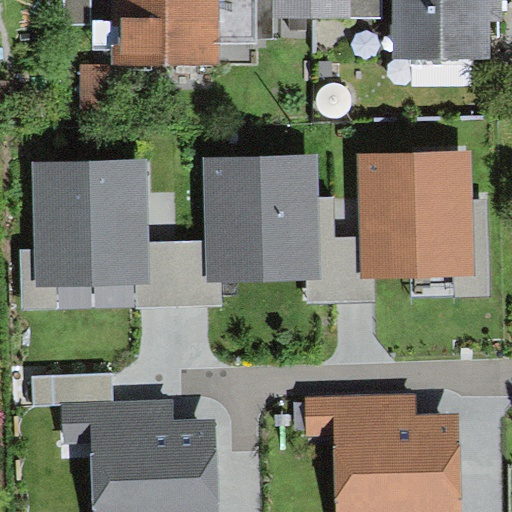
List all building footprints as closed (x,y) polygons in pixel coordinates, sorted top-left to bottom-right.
[(205,0),(115,0),(116,73),(206,73),(205,0)] [(375,0),(268,0),(269,25),(375,25),(375,0)] [(481,0),(396,0),(396,74),(482,74),(481,0)] [(470,200),(469,152),(360,155),(363,239),(363,281),(375,281),(410,280),(411,296),(491,294),(488,200),(470,200)] [(315,156),(204,158),(205,242),(206,282),(221,282),(306,278),(318,278),(316,199),(315,156)] [(145,161),(35,164),(37,249),(22,249),(24,309),(56,308),(55,286),(137,284),(149,284),(148,244),(145,161)] [(333,198),(316,199),(318,278),(306,278),(306,302),(375,300),(375,281),(363,281),(363,239),(334,239),(333,198)] [(205,242),(148,244),(149,284),(137,284),(138,308),(221,306),(221,282),(206,282),(205,242)] [(112,374),(34,377),(35,404),(61,403),(113,401),(112,374)] [(414,397),(308,399),(309,434),(335,434),(336,511),(461,511),(459,414),(414,415),(414,397)] [(218,511),(216,421),(176,422),(175,400),(113,401),(61,403),(62,445),(92,444),(93,511),(218,511)]
